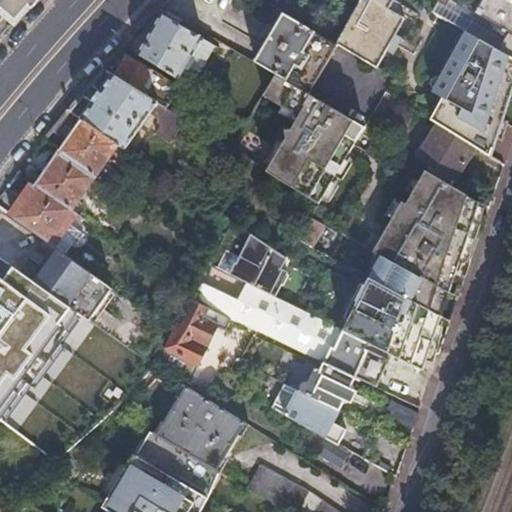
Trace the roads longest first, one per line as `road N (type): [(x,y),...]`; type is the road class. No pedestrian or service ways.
road 1 (residential): [(511,232),(415,511)]
road 2 (primary): [(0,144),(124,0)]
